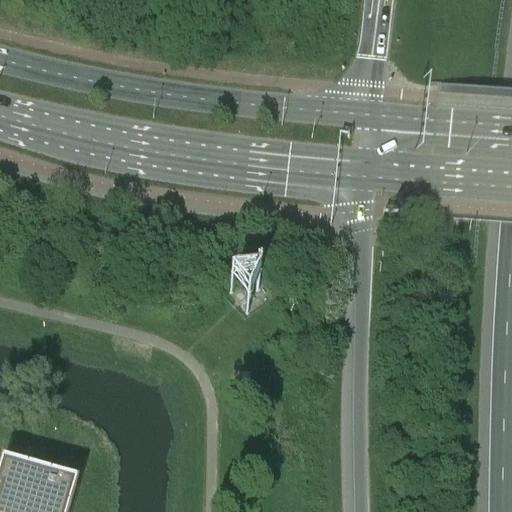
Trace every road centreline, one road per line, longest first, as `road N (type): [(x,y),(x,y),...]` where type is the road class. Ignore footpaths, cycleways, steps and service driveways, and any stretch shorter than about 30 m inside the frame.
road 1 (secondary): [(371,116),(231,105),(0,59)]
road 2 (secondary): [(0,115),(178,157),(364,177)]
road 3 (motorway): [(364,177),(361,511)]
road 4 (motorway): [(511,221),(499,511)]
road 5 (secondary): [(364,177),(511,188)]
road 6 (secondary): [(511,128),(371,116)]
